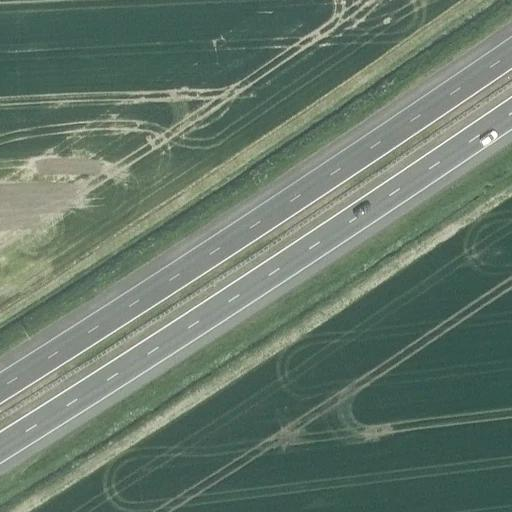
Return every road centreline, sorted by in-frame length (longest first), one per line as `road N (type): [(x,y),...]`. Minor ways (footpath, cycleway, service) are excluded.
road 1 (motorway): [(511,52),(0,385)]
road 2 (motorway): [(0,447),(511,115)]
